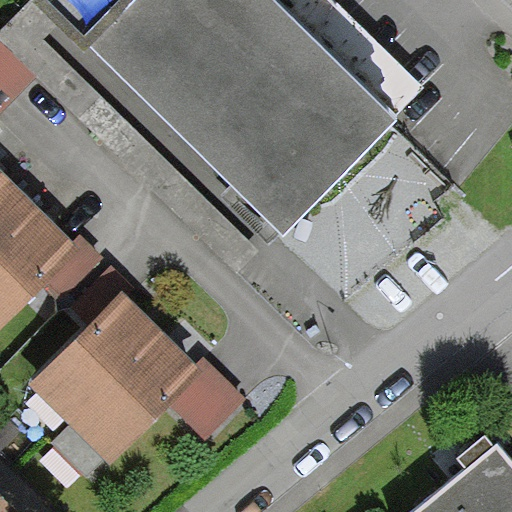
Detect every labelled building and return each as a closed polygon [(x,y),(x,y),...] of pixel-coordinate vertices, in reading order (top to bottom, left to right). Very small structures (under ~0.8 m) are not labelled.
[(92,55),(285,246),(402,128),(395,119),(273,0),(32,0),(28,4),(85,61),(92,55)] [(273,0),(395,119),(423,90),(331,0),(273,0)] [(0,188),(0,301),(56,245),(0,188)] [(181,371),(113,304),(41,377),(108,444),(181,371)] [(511,511),(511,460),(500,445),(416,511),(511,511)]
